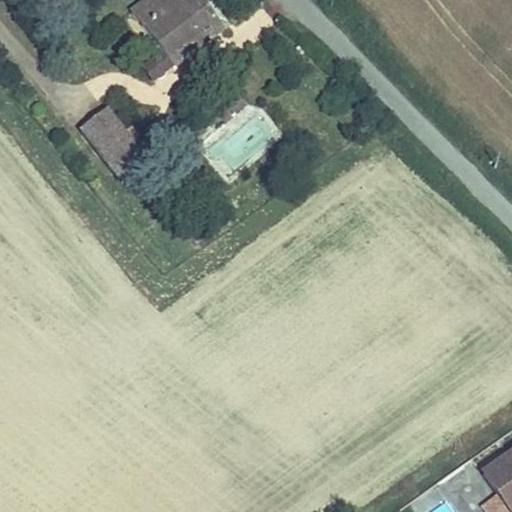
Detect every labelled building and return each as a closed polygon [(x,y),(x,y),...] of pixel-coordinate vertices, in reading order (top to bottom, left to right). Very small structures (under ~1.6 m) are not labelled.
[(147,0),(129,15),(163,56),(175,71),(223,33),(196,0),(147,0)] [(159,84),(175,71),(163,56),(147,69),(159,84)] [(142,153),(106,110),(79,132),(115,175),(142,153)] [(142,153),(115,175),(125,186),(151,164),(142,153)] [(511,511),(511,478),(484,495),(494,511),(511,511)]
